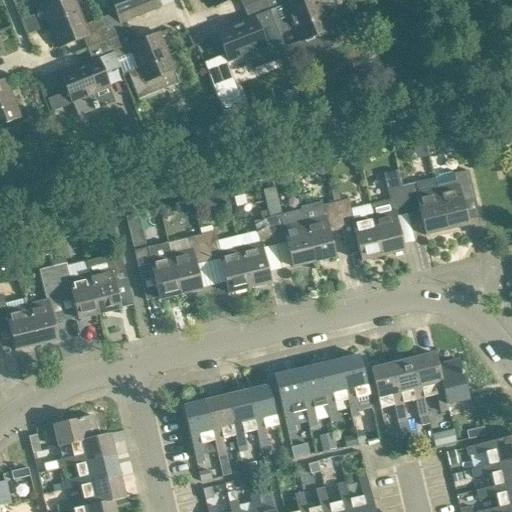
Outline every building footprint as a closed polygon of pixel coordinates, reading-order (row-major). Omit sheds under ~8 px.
[(87,49),(109,41),(100,19),(84,26),(73,0),(68,0),(43,10),(58,47),(82,38),(87,49)] [(100,19),(109,41),(130,32),(125,20),(157,8),(153,0),(110,0),(116,13),(100,19)] [(211,0),(214,6),(229,0),(239,0),(243,8),(262,0),(211,0)] [(265,47),(256,27),(272,20),(264,0),(262,0),(243,8),(248,20),(216,32),(228,62),(265,47)] [(334,43),(335,43),(317,0),(296,0),(290,3),(289,0),(264,0),(272,20),(277,34),(293,27),(299,41),(283,48),(288,61),(333,43),(334,43)] [(369,8),(354,14),(362,34),(376,27),(369,8)] [(178,82),(174,71),(159,34),(135,44),(130,32),(109,41),(117,62),(133,56),(137,66),(128,70),(139,97),(178,82)] [(109,88),(101,68),(117,62),(109,41),(87,49),(91,61),(60,73),(67,91),(48,98),(53,111),(72,103),(74,109),(75,108),(78,116),(97,109),(91,95),(109,88)] [(237,85),(228,62),(225,55),(204,63),(215,93),(237,85)] [(0,125),(20,117),(5,80),(0,81),(0,125)] [(459,133),(458,133),(463,150),(492,143),(489,130),(459,133)] [(434,179),(447,230),(468,225),(462,201),(474,198),(468,171),(454,174),(457,186),(438,191),(435,179),(434,179)] [(425,235),(447,230),(434,179),(400,187),(407,214),(419,211),(425,235)] [(396,217),(407,214),(400,187),(387,190),(389,200),(371,204),(374,216),(372,217),(382,256),(404,251),(396,217)] [(382,256),(372,217),(353,221),(348,200),(333,203),(340,231),(341,230),(344,244),(356,241),(361,261),(382,256)] [(329,233),(340,231),(333,203),(321,206),(323,218),(303,223),(312,263),(335,257),(329,233)] [(312,263),(303,223),(284,228),(281,216),(267,219),(274,246),(286,243),(292,268),(312,263)] [(263,249),(274,246),(267,219),(254,222),(259,244),(240,248),(249,288),(271,283),(263,249)] [(249,288),(240,248),(220,253),(215,232),(201,235),(207,262),(219,260),(228,293),(249,288)] [(196,265),(207,262),(201,235),(187,238),(190,250),(170,255),(180,295),(202,289),(196,265)] [(180,295),(170,255),(167,243),(134,251),(140,279),(153,275),(158,300),(180,295)] [(105,254),(86,259),(89,274),(99,314),(120,309),(120,307),(114,281),(126,278),(119,251),(105,254)] [(66,264),(52,267),(59,294),(61,303),(73,300),(77,319),(99,314),(89,274),(69,279),(66,264)] [(52,267),(37,270),(44,297),(59,294),(52,267)] [(0,296),(0,324),(8,323),(14,348),(14,351),(36,346),(26,306),(7,311),(5,303),(3,295),(0,296)] [(48,301),(26,306),(36,346),(58,340),(48,301)] [(437,365),(435,354),(413,359),(423,398),(436,395),(440,411),(448,409),(447,405),(446,405),(437,365)] [(356,398),(368,395),(359,356),(338,361),(347,400),(347,401),(351,417),(360,415),(356,398)] [(427,414),(423,398),(413,359),(391,364),(401,404),(402,404),(414,400),(418,417),(427,414)] [(446,405),(447,405),(468,400),(459,360),(437,365),(446,405)] [(334,404),(347,401),(347,400),(338,361),(317,366),(326,405),(325,406),(329,421),(338,419),(334,404)] [(406,420),(402,404),(401,404),(391,364),(371,369),(380,409),(393,406),(397,422),(398,422),(400,421),(406,420)] [(313,408),(325,406),(326,405),(317,366),(296,371),(305,411),(304,411),(308,426),(317,424),(313,408)] [(291,414),(304,411),(305,411),(296,371),(274,376),(287,432),(295,430),(291,414)] [(277,424),(272,405),(268,386),(246,391),(256,431),(259,446),(264,466),(272,464),(268,444),(263,428),(277,424)] [(255,430),(256,431),(246,391),(225,396),(235,436),(234,435),(238,451),(247,449),(243,433),(255,430)] [(234,435),(235,436),(225,396),(205,401),(214,441),(213,440),(217,457),(226,454),(222,438),(234,435)] [(213,440),(214,441),(205,401),(183,407),(196,462),(205,460),(201,443),(213,440)] [(70,444),(97,437),(92,416),(53,425),(58,445),(58,446),(70,443),(70,444)] [(409,432),(406,420),(400,421),(398,422),(400,434),(409,432)] [(468,440),(485,435),(483,428),(466,432),(468,440)] [(362,430),(354,432),(355,436),(357,445),(358,445),(365,443),(362,430)] [(453,430),(432,435),(435,448),(456,443),(453,430)] [(75,465),(114,455),(109,434),(97,437),(70,444),(73,455),(56,459),(58,469),(75,465)] [(332,434),(319,437),(323,453),(336,450),(332,434)] [(32,454),(40,452),(36,435),(28,437),(32,454)] [(355,436),(343,438),(346,448),(357,445),(355,436)] [(488,466),(511,459),(511,437),(467,448),(469,456),(485,453),(488,465),(488,466)] [(307,444),(291,448),(294,460),(310,456),(307,444)] [(80,487),(119,477),(114,455),(75,465),(78,476),(61,480),(63,490),(80,486),(80,487)] [(493,487),(511,482),(511,459),(488,466),(488,465),(472,469),(474,478),(490,474),(493,486),(493,487)] [(30,476),(28,468),(11,472),(13,480),(30,476)] [(74,510),(113,502),(113,501),(125,498),(119,477),(80,487),(83,498),(66,502),(69,511),(74,510)] [(351,511),(374,511),(366,479),(357,481),(361,497),(349,500),(348,500),(351,511)] [(0,505),(9,503),(9,502),(4,482),(0,483),(0,505)] [(498,508),(511,504),(511,482),(493,487),(493,486),(477,490),(479,499),(495,495),(498,508)] [(351,511),(348,500),(349,500),(345,484),(336,486),(340,502),(328,505),(327,505),(328,511),(351,511)] [(328,511),(327,505),(328,505),(324,489),(316,491),(320,507),(307,510),(307,509),(306,510),(306,511),(328,511)] [(306,511),(306,510),(307,509),(303,494),(294,496),(298,511),(306,511)] [(275,511),(275,509),(263,511),(261,511),(258,497),(250,499),(252,511),(275,511)] [(239,511),(237,501),(229,503),(230,511),(239,511)] [(115,511),(113,502),(74,510),(74,511),(115,511)]
